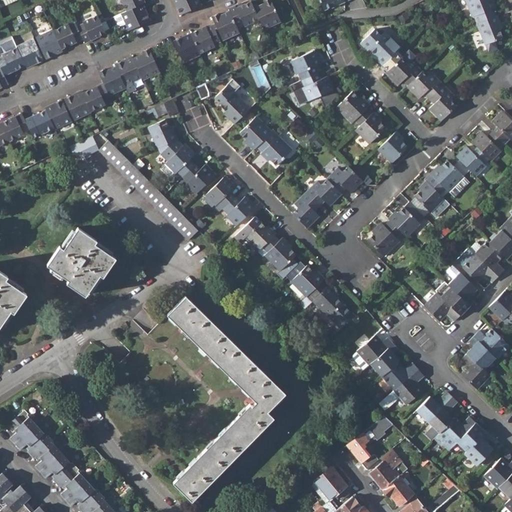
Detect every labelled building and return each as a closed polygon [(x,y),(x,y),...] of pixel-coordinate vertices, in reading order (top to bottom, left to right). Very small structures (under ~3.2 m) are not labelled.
[(120,0),(126,11),(141,4),(143,3),(141,0),(120,0)] [(172,0),(180,15),(200,5),(197,0),(172,0)] [(265,4),(255,9),(259,19),(264,30),(281,22),(270,0),(266,0),(264,2),(265,4)] [(346,0),(318,0),(323,10),(336,4),(336,5),(346,0)] [(493,6),(497,4),(498,4),(495,0),(468,0),(474,13),(475,13),(478,12),(481,18),(489,15),(486,9),(493,6)] [(230,12),(236,25),(242,22),(244,26),(259,19),(255,9),(251,1),(243,5),(236,9),(235,6),(228,9),(230,12)] [(435,8),(429,2),(424,7),(430,13),(435,8)] [(126,11),(121,13),(114,17),(117,24),(120,25),(125,23),(128,30),(149,20),(141,4),(126,11)] [(496,12),(493,6),(486,9),(489,15),(481,18),(478,19),(487,41),(490,49),(500,46),(497,37),(504,34),(501,26),(498,20),(501,18),(499,11),(496,12)] [(236,25),(230,12),(220,16),(218,13),(212,17),(223,41),(239,33),(236,25)] [(82,38),(83,41),(104,31),(96,14),(81,21),(82,22),(76,25),(82,38)] [(67,23),(52,31),(60,48),(82,38),(76,25),(74,21),(68,24),(67,23)] [(191,33),(200,53),(215,46),(214,45),(221,42),(213,25),(207,28),(206,26),(191,33)] [(403,44),(387,28),(383,32),(376,26),(362,40),(370,47),(372,45),(378,51),(382,55),(380,57),(385,63),(403,44)] [(35,37),(45,58),(61,50),(60,48),(52,31),(51,29),(35,37)] [(173,41),(184,62),(201,55),(200,53),(191,33),(173,41)] [(24,65),(25,67),(42,59),(32,38),(15,46),(16,48),(24,65)] [(144,53),(134,58),(143,76),(144,79),(160,71),(149,47),(143,50),(144,53)] [(400,82),(406,77),(408,75),(413,80),(424,69),(413,58),(418,53),(411,47),(388,70),(400,82)] [(24,65),(16,48),(1,55),(1,56),(0,56),(0,69),(2,75),(24,65)] [(324,60),(321,54),(319,55),(316,48),(293,58),(300,72),(302,71),(305,78),(320,71),(316,64),(324,60)] [(132,55),(115,64),(125,85),(126,87),(129,93),(135,89),(131,82),(143,76),(134,58),(132,55)] [(103,83),(108,95),(126,87),(125,85),(115,64),(97,72),(103,83)] [(421,96),(426,91),(428,89),(433,94),(445,82),(434,71),(430,75),(424,69),(413,80),(411,82),(409,83),(421,96)] [(330,73),(323,76),(320,71),(305,78),(294,83),(297,90),(306,85),(312,98),(323,93),(329,105),(338,96),(334,88),(331,81),(334,80),(330,73)] [(238,122),(253,107),(237,91),(244,85),(236,77),(219,95),(220,98),(229,110),(234,115),(232,117),(238,122)] [(445,82),(433,94),(439,99),(436,102),(431,107),(443,119),(458,104),(452,98),(455,93),(445,82)] [(81,93),(89,110),(104,102),(104,101),(110,98),(108,95),(103,83),(81,93)] [(202,97),(211,95),(207,83),(198,85),(202,97)] [(357,118),(362,123),(373,112),(368,107),(371,104),(366,98),(364,99),(361,96),(354,89),(338,105),(354,121),(357,118)] [(64,99),(73,119),(89,111),(89,110),(81,93),(80,91),(64,99)] [(160,116),(169,112),(171,115),(179,112),(172,98),(155,106),(160,116)] [(53,127),(54,129),(70,121),(61,100),(44,108),(45,110),(53,127)] [(511,115),(505,108),(500,114),(498,112),(493,118),(499,124),(493,130),(505,141),(510,136),(511,137),(511,115)] [(38,134),(53,127),(45,110),(35,114),(24,119),(28,129),(31,135),(37,132),(38,134)] [(375,110),(373,112),(381,120),(383,118),(375,110)] [(387,126),(381,120),(373,112),(362,123),(358,128),(371,142),(387,126)] [(22,132),(28,129),(24,119),(22,116),(21,113),(0,122),(0,124),(7,141),(22,133),(22,132)] [(248,137),(253,141),(251,143),(257,149),(260,145),(265,140),(271,145),(276,139),(280,134),(275,129),(274,130),(258,115),(243,131),(248,137)] [(179,137),(176,130),(173,132),(170,125),(166,117),(148,125),(159,147),(160,147),(178,138),(179,137)] [(482,129),(477,135),(478,136),(474,141),(478,146),(489,157),(491,159),(501,149),(499,147),(505,141),(493,130),(488,135),(482,129)] [(409,146),(403,140),(401,137),(402,135),(398,130),(380,149),(394,162),(409,146)] [(260,145),(265,150),(273,158),(279,164),(294,148),(280,134),(276,139),(271,145),(265,140),(260,145)] [(178,138),(160,147),(162,152),(169,159),(167,161),(176,171),(179,170),(184,175),(196,164),(190,158),(196,153),(190,147),(188,149),(184,144),(178,138)] [(99,151),(189,241),(200,230),(110,140),(99,151)] [(466,145),(461,150),(463,152),(458,157),(476,175),(486,165),(484,163),(489,157),(478,146),(473,151),(466,145)] [(271,161),(273,158),(265,150),(263,153),(271,161)] [(435,186),(441,192),(446,187),(449,190),(450,189),(453,193),(457,193),(470,180),(449,158),(443,164),(439,168),(437,166),(431,172),(435,175),(440,181),(435,186)] [(176,171),(167,161),(162,167),(170,175),(173,175),(176,171)] [(198,193),(215,176),(210,171),(212,169),(207,163),(201,169),(196,164),(184,175),(189,180),(187,182),(198,193)] [(329,178),(340,189),(345,185),(347,187),(351,192),(364,179),(349,164),(343,170),(340,167),(329,178)] [(422,188),(415,194),(416,195),(428,207),(432,211),(432,210),(445,197),(444,196),(441,192),(435,186),(440,181),(435,175),(431,172),(425,178),(427,179),(422,185),(423,186),(422,188)] [(235,185),(230,180),(229,182),(224,177),(206,195),(217,206),(219,203),(224,208),(236,196),(230,190),(235,185)] [(308,191),(321,205),(325,200),(328,203),(331,206),(343,193),(342,192),(340,189),(329,178),(323,184),(319,180),(308,191)] [(444,196),(449,190),(446,187),(441,192),(444,196)] [(321,216),(317,213),(315,211),(321,205),(308,191),(296,203),(300,207),(295,213),(310,227),(321,216)] [(237,226),(254,208),(248,203),(250,201),(245,195),(240,201),(236,196),(224,208),(228,213),(226,215),(237,226)] [(428,207),(416,195),(411,200),(422,212),(428,207)] [(439,214),(450,202),(445,197),(432,210),(435,214),(439,214)] [(391,219),(402,230),(407,235),(421,221),(420,220),(425,215),(422,212),(411,200),(410,200),(398,212),(396,214),(394,212),(389,217),(391,219)] [(502,229),(511,238),(511,215),(500,228),(502,229)] [(265,246),(275,235),(268,227),(261,221),(256,216),(236,236),(242,242),(246,238),(260,251),(265,246)] [(383,220),(377,226),(379,227),(375,231),(369,238),(384,254),(400,238),(397,235),(402,230),(391,219),(386,224),(383,220)] [(270,225),(268,227),(275,235),(278,232),(270,225)] [(65,283),(83,296),(98,276),(101,277),(114,260),(93,245),(95,242),(77,229),(62,250),(59,248),(46,266),(67,281),(65,283)] [(511,238),(502,229),(490,241),(504,255),(507,258),(511,252),(511,238)] [(275,235),(265,246),(269,250),(266,254),(282,270),(298,254),(291,248),(287,243),(289,241),(284,236),(280,240),(275,235)] [(497,261),(504,255),(490,241),(488,240),(483,246),(475,253),(498,275),(505,269),(497,261)] [(475,253),(483,246),(479,242),(476,242),(470,248),(475,253)] [(462,267),(478,282),(485,274),(493,281),(498,275),(475,253),(462,267)] [(477,288),(460,271),(452,264),(446,270),(454,277),(448,283),(450,286),(470,305),(475,299),(470,295),(477,288)] [(311,294),(316,300),(323,294),(317,288),(322,283),(326,279),(321,274),(319,277),(315,272),(308,266),(293,282),(308,297),(311,294)] [(0,324),(10,311),(13,312),(26,295),(5,280),(7,277),(0,272),(0,324)] [(316,300),(315,302),(332,318),(342,328),(355,316),(337,299),(333,294),(335,292),(330,286),(327,288),(322,283),(317,288),(323,294),(316,300)] [(450,286),(441,295),(460,314),(470,305),(450,286)] [(489,306),(502,319),(503,318),(509,312),(511,308),(511,296),(511,297),(504,290),(489,306)] [(447,312),(455,320),(460,314),(441,295),(437,292),(424,305),(439,320),(447,312)] [(174,481),(192,499),(273,417),(267,411),(285,393),(186,295),(168,314),(256,401),(252,405),(250,404),(174,481)] [(511,308),(509,312),(503,318),(509,325),(511,321),(511,308)] [(495,356),(497,358),(510,344),(492,327),(485,334),(480,329),(474,336),(495,356)] [(364,368),(370,363),(372,362),(394,342),(389,336),(383,341),(377,333),(355,354),(355,356),(364,368)] [(467,352),(484,368),(495,356),(474,336),(469,341),(474,346),(467,352)] [(394,342),(372,362),(383,374),(399,360),(400,359),(394,352),(398,347),(394,342)] [(461,373),(477,388),(490,375),(484,368),(467,352),(461,358),(469,366),(461,373)] [(405,367),(399,360),(383,374),(395,388),(419,367),(413,360),(405,367)] [(400,395),(406,402),(423,388),(416,380),(424,374),(419,367),(395,388),(378,403),(384,409),(400,395)] [(417,409),(429,420),(452,396),(447,391),(438,401),(431,395),(417,409)] [(440,431),(454,417),(448,411),(458,401),(452,396),(429,420),(440,431)] [(11,437),(16,443),(40,422),(33,414),(29,417),(27,414),(29,413),(26,409),(7,427),(10,430),(11,429),(13,431),(15,430),(17,431),(11,437)] [(346,444),(366,468),(378,459),(373,453),(370,455),(363,447),(365,445),(363,443),(368,440),(369,441),(375,437),(377,439),(384,432),(382,430),(391,422),(383,414),(346,444)] [(454,417),(440,431),(435,436),(442,444),(444,442),(450,447),(457,440),(476,421),(470,415),(462,423),(455,416),(454,417)] [(457,440),(467,450),(486,430),(476,421),(457,440)] [(29,451),(32,455),(52,438),(48,433),(46,435),(44,433),(48,430),(40,422),(16,443),(22,449),(28,443),(29,445),(28,447),(30,450),(29,451)] [(486,430),(467,450),(465,452),(477,464),(481,460),(486,464),(494,455),(490,451),(493,447),(487,440),(491,436),(486,430)] [(32,455),(35,458),(35,459),(37,457),(39,460),(41,458),(43,460),(36,466),(41,472),(66,450),(58,442),(55,445),(53,443),(55,442),(52,438),(32,455)] [(369,472),(382,488),(399,474),(405,469),(407,468),(402,461),(397,464),(394,460),(401,454),(394,445),(378,459),(381,462),(369,472)] [(41,472),(47,477),(49,475),(53,472),(54,474),(53,475),(55,478),(54,479),(57,483),(76,465),(73,462),(71,463),(69,461),(73,458),(66,450),(41,472)] [(418,459),(423,464),(429,459),(424,454),(418,459)] [(484,473),(498,486),(499,485),(511,471),(511,459),(509,463),(501,456),(484,473)] [(309,474),(314,480),(331,465),(327,460),(309,474)] [(57,483),(61,486),(62,485),(65,488),(66,486),(68,488),(62,494),(67,499),(91,477),(84,470),(81,473),(78,471),(80,469),(76,465),(57,483)] [(325,498),(327,500),(329,498),(337,492),(346,484),(331,465),(314,480),(327,496),(325,498)] [(0,499),(8,492),(7,490),(16,480),(6,469),(0,474),(0,499)] [(390,494),(399,504),(413,492),(407,484),(409,482),(405,478),(409,475),(405,469),(399,474),(382,488),(388,495),(390,494)] [(511,471),(499,485),(511,497),(511,495),(511,471)] [(435,477),(439,481),(446,475),(442,472),(435,477)] [(67,499),(72,506),(79,500),(80,502),(78,503),(80,506),(79,507),(82,511),(102,493),(98,490),(97,491),(95,489),(98,486),(91,477),(67,499)] [(446,483),(455,492),(459,488),(450,479),(446,483)] [(51,511),(43,503),(34,511),(30,508),(33,507),(30,503),(28,505),(25,502),(35,493),(25,482),(14,491),(12,489),(8,492),(0,499),(0,507),(0,508),(0,511),(51,511)] [(346,484),(337,492),(341,498),(351,490),(346,484)] [(455,493),(462,501),(467,496),(460,489),(455,493)] [(109,511),(116,506),(114,503),(109,498),(105,501),(104,499),(105,498),(102,493),(82,511),(83,511),(109,511)] [(400,510),(401,511),(431,511),(447,499),(444,495),(428,508),(429,509),(426,511),(415,497),(400,510)] [(333,511),(354,511),(361,507),(352,496),(333,511)] [(333,503),(329,498),(327,500),(321,505),(315,510),(312,511),(327,511),(333,507),(331,504),(333,503)] [(311,506),(315,510),(321,505),(317,500),(311,506)] [(271,505),(277,511),(281,508),(275,501),(271,505)]
